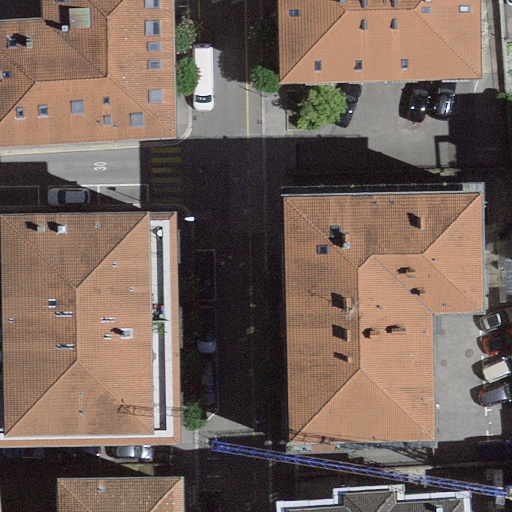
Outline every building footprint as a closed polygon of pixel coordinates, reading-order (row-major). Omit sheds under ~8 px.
[(170,0),(40,0),(41,19),(0,20),(0,147),(176,137),(170,0)] [(478,0),(275,0),(277,84),(480,81),(478,0)] [(477,192),(281,197),(288,446),(433,443),(430,317),(480,316),(477,192)] [(174,213),(0,215),(0,448),(178,446),(174,213)] [(182,511),(182,481),(56,480),(56,511),(182,511)] [(281,510),(281,511),(463,511),(462,498),(392,503),(391,492),(336,495),(336,506),(281,510)]
